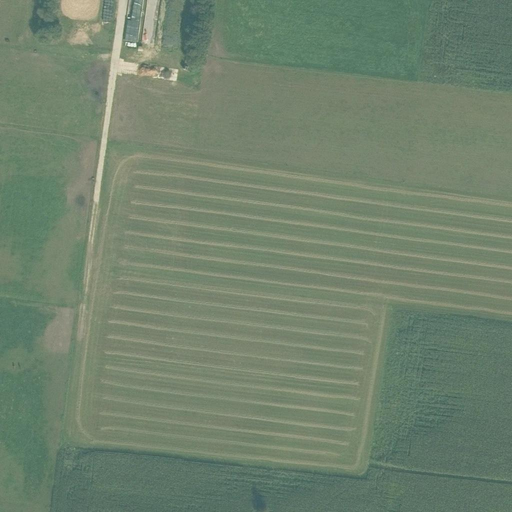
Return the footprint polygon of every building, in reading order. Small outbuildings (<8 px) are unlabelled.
[(170,46),(174,0),(160,0),(157,45),(170,46)] [(138,5),(138,25),(151,26),(152,6),(138,5)] [(96,10),(93,27),(101,29),(104,11),(96,10)] [(130,78),(137,80),(141,63),(135,62),(130,78)] [(167,81),(167,66),(153,66),(153,81),(167,81)]
